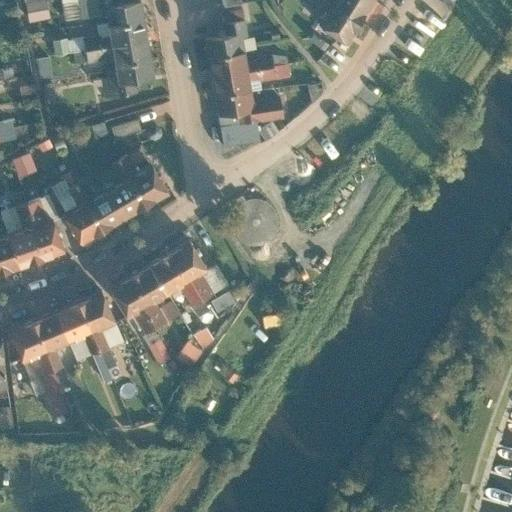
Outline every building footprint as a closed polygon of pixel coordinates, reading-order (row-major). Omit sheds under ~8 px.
[(46,0),(24,0),(27,18),(49,15),(46,0)] [(136,80),(155,76),(142,0),(132,0),(111,2),(110,0),(78,0),(82,17),(106,13),(109,34),(100,36),(100,33),(84,36),(88,62),(105,58),(105,56),(114,53),(117,74),(101,77),(104,97),(138,92),(136,80)] [(220,0),(225,34),(206,38),(223,145),(261,140),(258,122),(284,118),(281,94),(256,98),(252,82),(277,77),(273,52),(257,55),(257,58),(249,59),(245,36),(248,35),(243,0),(220,0)] [(319,22),(348,41),(358,26),(371,6),(374,0),(314,0),(328,9),(319,22)] [(138,118),(111,125),(114,136),(141,128),(138,118)] [(83,243),(171,192),(154,162),(139,172),(127,153),(111,163),(122,180),(95,196),(84,179),(69,187),(79,205),(66,213),(83,243)] [(26,231),(12,236),(22,266),(67,253),(57,222),(50,225),(40,197),(17,205),(26,231)] [(269,203),(260,200),(251,201),(242,205),(237,213),(235,222),(237,231),(242,239),(250,244),(260,245),(269,242),(276,236),(280,227),(280,218),(276,209),(269,203)] [(0,273),(22,266),(12,236),(0,239),(0,273)] [(125,278),(113,285),(129,314),(133,311),(145,332),(168,319),(157,300),(181,286),(191,304),(214,291),(203,273),(208,270),(192,241),(180,248),(162,257),(145,267),(125,278)] [(32,320),(10,328),(24,361),(38,355),(45,373),(63,366),(55,348),(84,335),(92,353),(109,345),(102,328),(117,322),(103,290),(32,320)] [(193,363),(214,331),(200,321),(178,354),(193,363)] [(0,388),(9,387),(2,329),(0,329),(0,388)] [(159,360),(171,354),(161,335),(149,342),(159,360)] [(10,404),(0,404),(0,424),(11,424),(10,404)] [(372,511),(399,511),(380,500),(372,511)]
